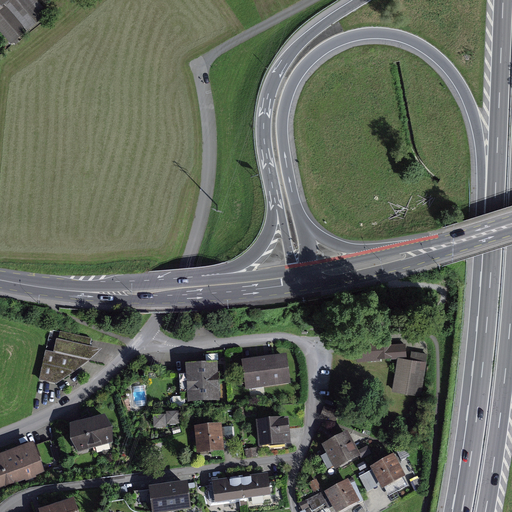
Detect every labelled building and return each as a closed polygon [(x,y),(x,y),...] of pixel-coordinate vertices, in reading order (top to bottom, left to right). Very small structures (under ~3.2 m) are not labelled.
[(0,0),(0,5),(2,8),(0,10),(0,27),(10,41),(45,13),(34,0),(0,0)] [(93,336),(59,330),(57,337),(52,336),(50,349),(43,348),(37,381),(58,385),(93,359),(88,357),(99,348),(91,347),(93,336)] [(391,339),(356,342),(357,360),(398,357),(399,357),(399,356),(407,356),(406,342),(391,343),(391,339)] [(426,362),(428,353),(411,350),(410,359),(426,362)] [(290,379),(287,356),(244,362),(247,385),(290,379)] [(392,390),(421,395),(426,362),(410,359),(398,357),(392,390)] [(215,397),(213,365),(188,367),(190,399),(215,397)] [(116,442),(110,416),(72,425),(78,451),(116,442)] [(288,442),(286,420),(258,423),(260,445),(288,442)] [(198,452),(221,449),(219,426),(195,429),(198,452)] [(356,455),(345,435),(326,445),(337,465),(356,455)] [(52,474),(42,445),(0,459),(0,486),(2,491),(52,474)] [(403,479),(392,458),(374,467),(385,489),(403,479)] [(266,478),(240,482),(242,499),(268,495),(266,478)] [(240,482),(214,485),(217,502),(242,499),(240,482)] [(354,502),(345,484),(326,494),(336,511),(354,502)] [(189,507),(187,488),(150,492),(152,511),(189,507)] [(72,511),(69,501),(36,511),(72,511)]
